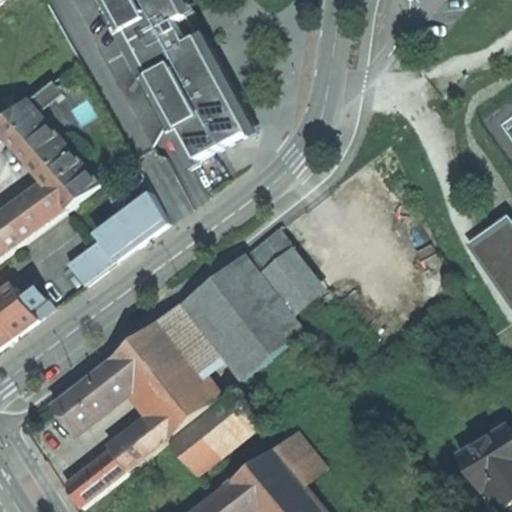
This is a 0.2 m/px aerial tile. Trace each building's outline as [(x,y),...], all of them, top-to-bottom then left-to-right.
[(208,51),(180,0),(103,0),(194,167),(254,135),(208,51)] [(41,172),(73,148),(34,101),(4,126),(23,150),(41,172)] [(57,191),(74,211),(106,187),(73,148),(41,172),(52,185),(57,191)] [(57,191),(0,231),(0,264),(74,211),(57,191)] [(105,243),(121,265),(145,248),(176,225),(155,196),(121,220),(124,224),(103,239),(105,243)] [(511,226),(478,250),(511,298),(511,226)] [(288,227),(251,256),(313,335),(340,313),(288,227)] [(121,265),(105,243),(73,265),(89,287),(121,265)] [(251,256),(187,306),(198,319),(229,358),(250,385),(313,335),(251,256)] [(26,298),(32,294),(34,296),(44,289),(39,283),(23,294),(26,298)] [(18,287),(0,300),(0,305),(22,337),(59,311),(44,289),(34,296),(32,294),(26,298),(23,294),(18,287)] [(0,305),(0,352),(22,337),(0,305)] [(229,358),(198,319),(187,306),(165,323),(208,375),(229,358)] [(177,440),(229,400),(208,375),(165,323),(114,363),(115,364),(134,387),(156,415),(177,440)] [(83,429),(134,387),(115,364),(81,389),(63,403),(83,429)] [(240,397),(176,445),(198,474),(261,424),(240,397)] [(117,453),(133,473),(177,440),(156,415),(149,420),(153,426),(117,453)] [(511,427),(464,457),(485,491),(482,493),(492,511),(507,511),(511,509),(511,427)] [(280,452),(311,491),(332,474),(301,436),(280,452)] [(328,511),(311,491),(280,452),(239,484),(261,511),(328,511)] [(79,499),(86,510),(133,473),(117,453),(72,488),(79,499)] [(261,511),(239,484),(201,511),(261,511)]
